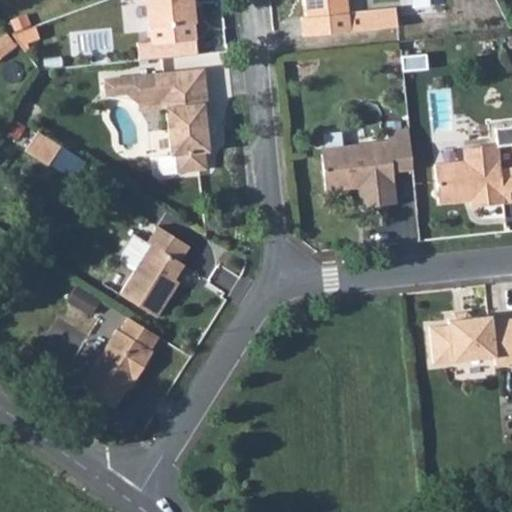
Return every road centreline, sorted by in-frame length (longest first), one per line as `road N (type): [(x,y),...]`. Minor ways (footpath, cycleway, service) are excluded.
road 1 (residential): [(249,0),(278,283)]
road 2 (residential): [(130,503),(278,283)]
road 3 (residential): [(278,283),(511,259)]
road 4 (tertiary): [(130,503),(0,409)]
